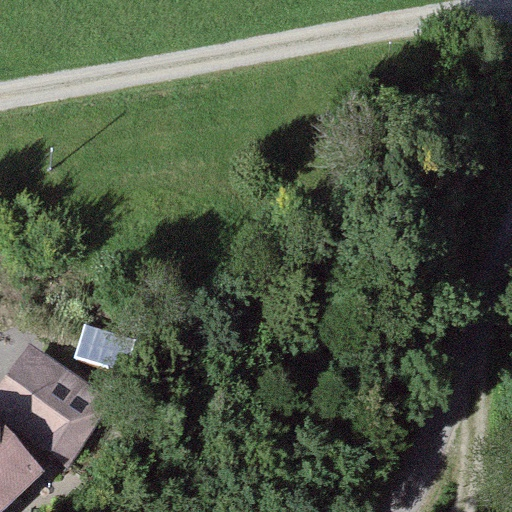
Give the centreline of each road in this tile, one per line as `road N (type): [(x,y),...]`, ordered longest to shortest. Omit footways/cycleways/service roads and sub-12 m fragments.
road 1 (track): [(511,7),(0,103)]
road 2 (unclassified): [(402,511),(437,456),(511,250)]
